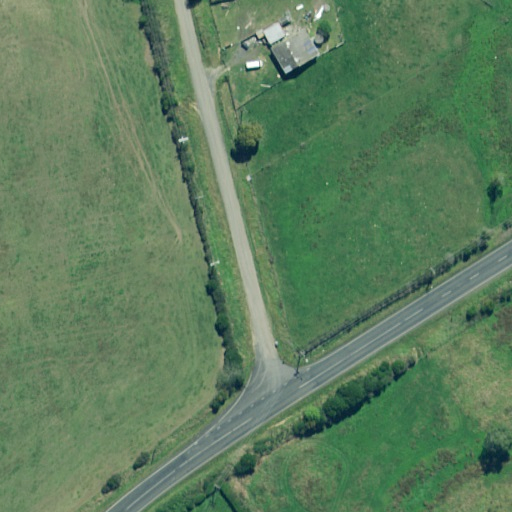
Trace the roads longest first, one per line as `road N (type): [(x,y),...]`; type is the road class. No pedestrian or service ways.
road 1 (unclassified): [(177,0),(265,366),(284,397)]
road 2 (secondary): [(284,397),(511,255)]
road 3 (secondary): [(123,511),(284,397)]
